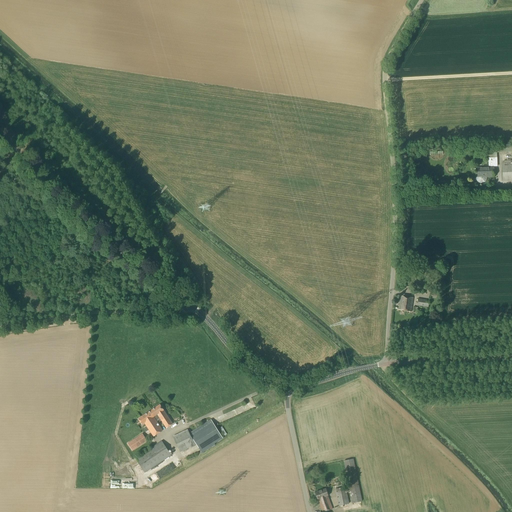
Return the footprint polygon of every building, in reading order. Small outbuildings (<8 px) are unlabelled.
[(489,166),(498,166),(497,157),(489,157),(489,166)] [(511,163),(511,164),(511,161),(503,161),(504,165),(502,165),(503,180),(511,180),(511,184),(511,183),(511,163)] [(494,177),(493,166),(482,167),(482,168),(475,168),(476,177),(480,177),(480,178),(494,177)] [(411,312),(413,298),(400,296),(398,310),(411,312)] [(428,308),(429,301),(419,299),(417,306),(428,308)] [(150,411),(141,417),(146,425),(153,436),(162,431),(157,422),(159,420),(160,421),(161,421),(166,428),(173,424),(168,418),(160,405),(150,411)] [(211,420),(189,433),(198,448),(211,440),(220,434),(211,420)] [(180,452),(194,445),(192,439),(187,430),(173,437),(177,446),(180,452)] [(132,451),(144,443),(139,436),(127,444),(132,451)] [(145,473),(171,456),(162,441),(135,458),(145,473)] [(362,501),(353,459),(343,461),(347,481),(346,482),(346,484),(348,483),(349,490),(346,491),(345,487),(335,489),(339,506),(349,504),(347,493),(349,492),(352,504),(362,501)] [(177,468),(182,465),(178,460),(174,463),(177,468)] [(321,511),(324,511),(332,509),(328,496),(326,489),(315,492),(317,500),(321,511)]
